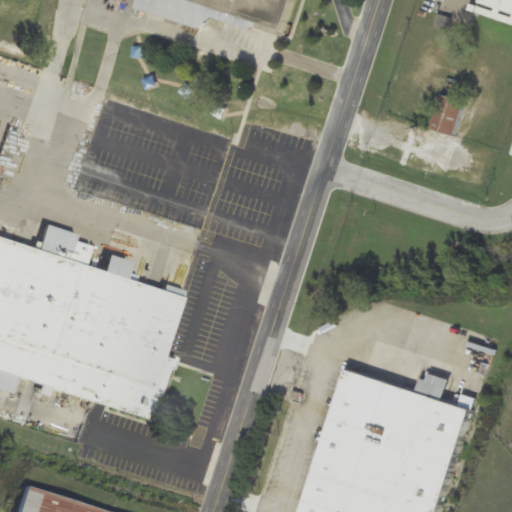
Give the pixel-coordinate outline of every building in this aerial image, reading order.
[(139,0),(137,10),(206,28),(209,16),(253,27),(254,22),(289,31),(297,0),(139,0)] [(511,0),(482,0),(481,4),(511,12),(511,0)] [(457,136),(466,101),(441,95),(432,129),(457,136)] [(0,370),(39,381),(35,394),(45,397),(47,391),(153,419),(169,358),(161,356),(177,293),(83,268),(89,245),(70,240),(67,251),(40,244),(39,248),(0,237),(0,370)] [(439,511),(473,397),(464,394),(461,405),(445,400),(451,379),(429,373),(427,379),(421,377),(417,390),(345,369),(302,511),(439,511)] [(105,511),(20,489),(13,511),(105,511)]
